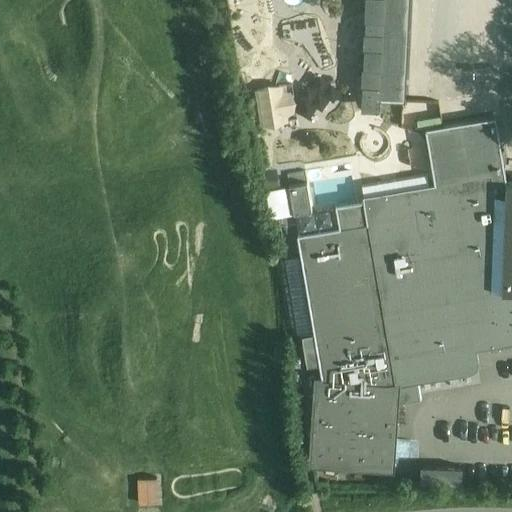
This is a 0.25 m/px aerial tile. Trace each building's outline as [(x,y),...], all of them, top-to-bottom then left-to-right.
[(383,0),(379,99),(405,100),(409,0),(383,0)] [(362,195),(363,200),(396,398),(396,403),(420,399),(417,379),(469,370),(472,369),(474,366),(476,363),(476,360),(473,344),(479,343),(485,342),(486,346),(511,341),(511,182),(506,182),(495,116),(425,128),(432,169),(434,183),(362,195)] [(293,213),(311,209),(307,185),(305,171),(287,173),(289,186),(293,212),(293,213)] [(289,186),(265,189),(270,216),(293,212),(289,186)] [(396,403),(396,398),(363,200),(355,202),(335,205),(338,227),(296,235),(321,379),(316,379),(315,398),(313,397),(311,430),(312,430),(311,459),(392,465),(394,440),(395,440),(398,403),(396,403)] [(153,475),(137,476),(138,499),(158,498),(157,475),(153,475)]
